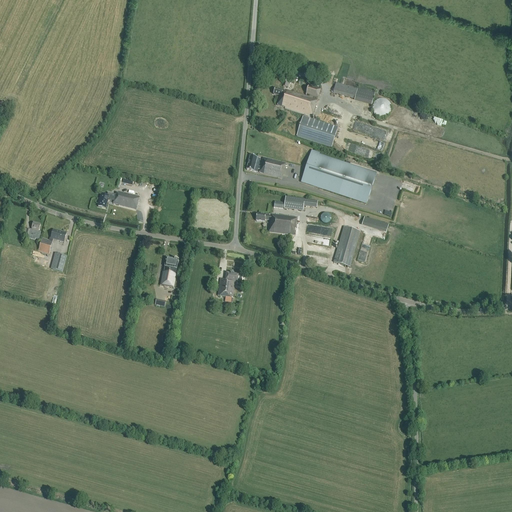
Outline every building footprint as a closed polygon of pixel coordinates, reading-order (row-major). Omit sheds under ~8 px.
[(335,83),(333,93),(372,103),(375,93),(335,83)] [(309,98),(296,93),(287,90),(286,92),(275,89),(273,94),(280,97),(277,106),(285,108),(285,109),(296,112),(304,115),(303,116),(297,136),(332,147),(338,127),(305,117),(305,115),(312,117),(317,100),(312,98),(312,97),(317,99),(320,89),(309,85),(306,95),(310,97),(309,98)] [(385,98),(383,98),(382,98),(380,98),(378,99),(376,100),(375,101),(374,103),(373,105),(372,107),(373,109),(373,111),(374,113),(375,114),(376,115),(378,116),(380,117),(382,117),(384,117),(386,116),(387,116),(389,114),(391,112),(391,110),(392,108),(392,105),(391,103),(390,101),(388,100),(385,98)] [(367,203),(377,174),(314,153),(312,160),(310,160),(305,174),(307,175),(305,183),(367,203)] [(286,164),(263,158),(261,167),(259,166),(261,159),(250,156),(247,170),(257,172),(258,169),(260,170),(260,173),(282,178),(286,164)] [(114,201),(113,204),(119,205),(136,210),(140,197),(120,192),(119,193),(116,193),(116,195),(114,201)] [(101,194),(98,206),(106,208),(108,200),(114,201),(116,195),(108,193),(107,196),(101,194)] [(286,198),(284,209),(303,212),(304,207),(317,208),(318,202),(286,198)] [(326,224),(327,224),(328,224),(329,223),(330,223),(331,222),(331,221),(331,220),(331,219),(331,218),(331,217),(331,216),(330,215),(329,214),(328,214),(327,213),(326,213),(325,213),(324,214),(323,214),(322,215),(321,216),(321,217),(320,218),(320,219),(320,220),(321,221),(321,222),(322,223),(323,224),(324,224),(325,224),(326,224)] [(269,214),(268,216),(266,216),(266,215),(257,214),(256,221),(265,222),(265,220),(270,221),(269,233),(295,236),(297,218),(272,215),(272,214),(269,214)] [(389,225),(364,218),(362,226),(386,233),(389,225)] [(40,226),(33,224),(32,229),(31,232),(27,230),(25,236),(28,237),(28,239),(35,241),(35,240),(39,241),(41,233),(38,233),(39,231),(40,226)] [(333,263),(349,268),(360,232),(344,228),(333,263)] [(67,235),(54,231),(51,239),(50,239),(49,242),(42,240),(39,252),(49,255),(53,243),(52,242),(53,240),(64,243),(67,235)] [(62,273),(67,258),(57,255),(52,271),(62,273)] [(174,259),(174,260),(166,258),(164,272),(163,272),(160,285),(175,288),(177,273),(179,260),(174,259)] [(236,285),(238,275),(226,273),(225,280),(220,279),(217,296),(232,298),(234,286),(233,286),(233,284),(236,285)]
